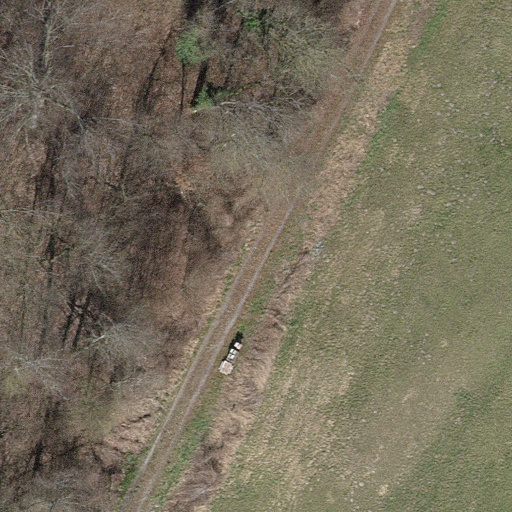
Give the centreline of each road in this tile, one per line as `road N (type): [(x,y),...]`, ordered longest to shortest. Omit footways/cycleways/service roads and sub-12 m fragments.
road 1 (track): [(133,511),(394,0)]
road 2 (track): [(192,397),(0,473)]
